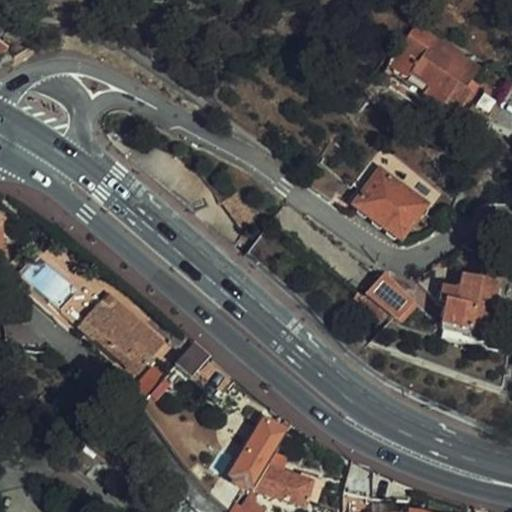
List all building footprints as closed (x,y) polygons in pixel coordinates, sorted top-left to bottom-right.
[(458,115),(470,97),(463,92),(468,85),(479,69),(415,23),(398,48),(419,63),(409,77),(426,88),(420,96),(439,109),(442,104),(458,115)] [(418,98),(420,96),(426,88),(409,77),(419,63),(398,48),(381,72),(418,98)] [(463,92),(470,97),(475,90),(468,85),(463,92)] [(340,123),(348,112),(324,94),(317,105),(340,123)] [(487,119),(472,111),(463,124),(478,135),(487,119)] [(350,114),(348,112),(340,123),(343,125),(350,114)] [(382,171),(355,207),(400,240),(427,205),(382,171)] [(225,201),(245,227),(254,221),(235,193),(225,201)] [(99,272),(66,245),(56,257),(88,284),(99,272)] [(464,339),(500,345),(506,320),(492,316),(499,272),(483,268),(479,281),(461,278),(458,292),(441,288),(438,303),(445,305),(441,328),(466,333),(464,339)] [(415,308),(381,277),(363,296),(397,327),(415,308)] [(38,295),(65,319),(80,302),(53,278),(38,295)] [(73,323),(82,331),(99,313),(89,305),(73,323)] [(82,331),(136,379),(145,368),(152,361),(99,313),(82,331)] [(209,362),(194,349),(175,371),(192,384),(209,362)] [(236,385),(209,362),(192,384),(219,407),(236,385)] [(136,379),(125,391),(143,411),(164,385),(145,368),(136,379)] [(229,478),(252,492),(265,469),(285,433),(264,420),(229,478)] [(241,511),(264,511),(254,504),(260,494),(302,508),(306,498),(311,484),(306,482),(265,469),(252,492),(241,511)] [(311,484),(306,498),(317,501),(323,480),(308,476),(306,482),(311,484)] [(395,511),(396,501),(374,502),(374,511),(395,511)] [(352,502),(351,511),(374,511),(374,502),(352,502)]
